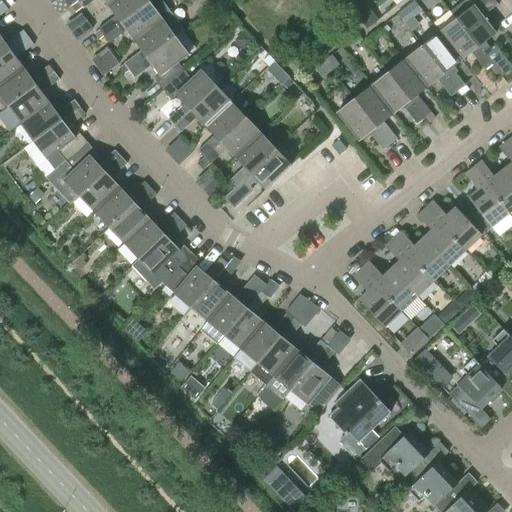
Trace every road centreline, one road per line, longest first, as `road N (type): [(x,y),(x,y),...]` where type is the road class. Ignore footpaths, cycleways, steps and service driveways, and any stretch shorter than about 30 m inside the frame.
road 1 (residential): [(30,0),(161,167),(231,237),(304,276)]
road 2 (residential): [(304,276),(511,111)]
road 3 (residential): [(473,450),(411,389),(382,347),(304,276)]
road 4 (tertiary): [(85,511),(0,421)]
